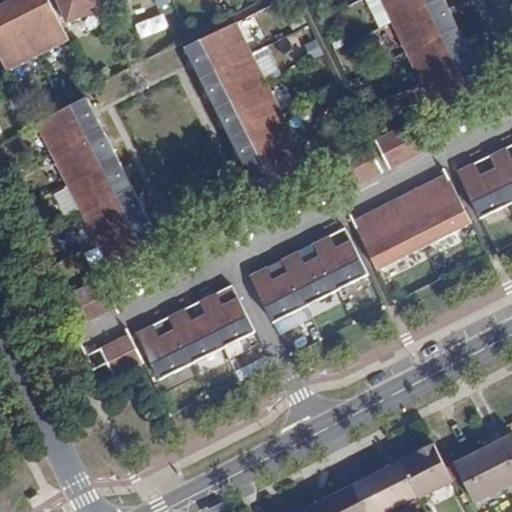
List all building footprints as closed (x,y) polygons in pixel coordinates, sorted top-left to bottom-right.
[(40,54),(13,0),(11,0),(0,5),(0,52),(2,56),(8,69),(40,54)] [(50,0),(13,0),(40,54),(70,39),(50,0)] [(102,0),(59,0),(69,23),(106,7),(102,0)] [(383,0),(393,21),(436,0),(383,0)] [(408,52),(460,27),(446,0),(436,0),(393,21),(408,52)] [(203,76),(253,52),(238,22),(188,47),(203,76)] [(424,83),(475,58),(460,27),(408,52),(424,83)] [(218,107),(268,82),(253,52),(203,76),(218,107)] [(489,87),(475,58),(424,83),(438,112),(489,87)] [(233,137),(283,113),(268,82),(218,107),(233,137)] [(54,153),(104,127),(89,98),(66,109),(39,123),(54,153)] [(247,167),(297,143),(283,113),(233,137),(247,167)] [(421,120),(406,127),(420,154),(434,147),(421,120)] [(70,183),(120,157),(104,127),(54,153),(70,183)] [(420,154),(406,127),(392,134),(405,161),(420,154)] [(405,161),(392,134),(378,140),(392,167),(405,161)] [(313,174),(297,143),(247,167),(263,198),(313,174)] [(370,144),(356,152),(370,179),(384,171),(370,144)] [(511,156),(508,148),(491,156),(497,168),(511,198),(511,156)] [(370,179),(356,152),(342,159),(356,186),(370,179)] [(85,213),(135,187),(120,157),(70,183),(85,213)] [(356,186),(342,159),(328,166),(342,193),(356,186)] [(511,203),(511,198),(497,168),(483,176),(476,163),(459,171),(482,219),(511,203)] [(449,174),(402,197),(426,245),(473,222),(449,174)] [(100,242),(150,216),(135,187),(85,213),(100,242)] [(426,245),(402,197),(356,220),(380,268),(426,245)] [(166,247),(150,216),(100,242),(115,273),(166,247)] [(316,243),(322,255),(340,290),(371,274),(354,240),(338,247),(332,235),(316,243)] [(340,290),(322,255),(308,263),(301,250),(285,259),(291,271),(308,305),(340,290)] [(308,305),(291,271),(275,279),(269,267),(254,274),(277,321),(308,305)] [(91,285),(105,313),(119,307),(105,279),(91,285)] [(76,292),(90,321),(105,313),(91,285),(76,292)] [(61,300),(74,328),(90,321),(76,292),(61,300)] [(209,313),(227,347),(258,331),(241,297),(226,304),(220,292),(203,300),(209,313)] [(178,329),(196,363),(227,347),(209,313),(195,320),(188,308),(172,316),(178,329)] [(153,359),(163,379),(196,363),(178,329),(163,336),(157,324),(140,333),(153,359)] [(146,363),(147,362),(133,334),(119,341),(134,369),(146,363)] [(117,377),(134,369),(119,341),(103,349),(110,362),(117,377)] [(511,433),(483,448),(504,489),(511,484),(511,433)] [(400,461),(418,496),(419,497),(452,481),(440,459),(433,443),(418,451),(418,452),(400,461)] [(504,489),(483,448),(454,463),(475,504),(504,489)] [(366,511),(385,511),(418,496),(400,461),(353,485),(366,511)] [(309,511),(366,511),(353,485),(308,508),(309,511)]
